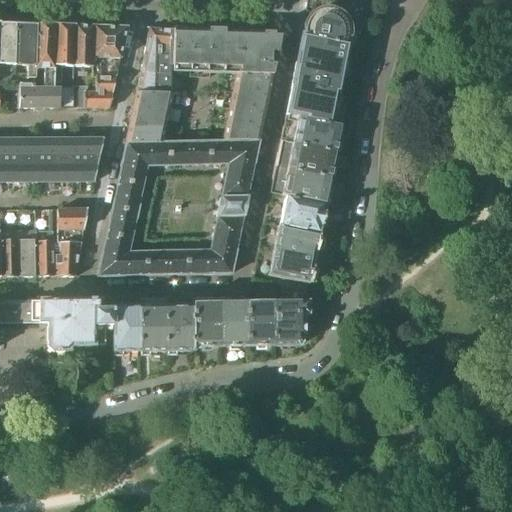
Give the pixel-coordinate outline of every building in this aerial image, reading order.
[(294,72),(286,117),(331,125),(332,122),(341,76),(344,65),(347,45),(345,45),(345,44),(347,38),(348,32),(348,31),(348,29),(347,29),(345,24),(341,17),(336,14),(331,12),(330,12),(323,12),(317,13),(316,13),(313,15),(311,16),(309,19),(307,21),(305,23),(303,23),(294,72)] [(5,73),(0,72),(0,84),(13,84),(12,110),(17,110),(18,89),(34,88),(35,27),(16,26),(16,65),(27,65),(27,75),(16,75),(15,80),(10,80),(10,77),(5,77),(5,73)] [(0,26),(0,72),(5,73),(5,77),(10,77),(10,80),(15,80),(16,75),(16,65),(16,26),(0,26)] [(35,27),(34,88),(53,88),(53,83),(55,28),(35,27)] [(73,28),(55,28),(53,83),(62,83),(63,66),(72,66),(73,28)] [(73,28),(72,66),(72,88),(77,88),(86,88),(86,78),(93,78),(93,67),(95,67),(96,29),(73,28)] [(126,29),(96,29),(95,67),(93,67),(93,78),(95,78),(115,78),(126,29)] [(260,128),(272,66),(279,34),(223,32),(223,30),(208,29),(207,31),(172,31),(172,67),(224,68),(224,66),(237,66),(236,69),(237,69),(236,74),(234,74),(219,143),(232,143),(258,144),(261,128),(260,128)] [(170,49),(169,31),(149,30),(144,57),(160,57),(160,49),(170,49)] [(160,57),(144,57),(140,74),(169,75),(170,58),(160,57)] [(140,74),(137,90),(169,90),(169,75),(140,74)] [(87,88),(86,88),(77,88),(76,110),(108,110),(115,78),(95,78),(95,92),(87,92),(87,88)] [(72,88),(53,88),(34,88),(18,89),(17,110),(71,110),(72,88)] [(137,91),(126,142),(149,142),(158,142),(169,95),(169,90),(137,90),(137,91)] [(331,125),(286,117),(281,142),(335,153),(337,145),(336,145),(340,127),(331,125)] [(24,140),(6,140),(7,163),(24,163),(24,140)] [(42,140),(24,140),(24,163),(42,163),(42,140)] [(60,163),(60,140),(42,140),(42,163),(60,163)] [(77,140),(60,140),(60,163),(78,163),(77,140)] [(78,163),(98,163),(102,140),(77,140),(78,163)] [(145,165),(149,142),(126,142),(125,145),(121,164),(145,165)] [(165,169),(170,143),(158,142),(149,142),(145,165),(146,165),(145,169),(165,169)] [(335,153),(281,142),(275,168),(330,179),(335,153)] [(186,168),(191,143),(170,143),(165,169),(186,168)] [(207,168),(212,143),(191,143),(186,168),(207,168)] [(227,166),(232,143),(219,143),(212,143),(207,168),(227,168),(227,166)] [(254,165),(258,144),(232,143),(227,166),(252,166),(253,164),(254,165)] [(24,163),(7,163),(7,184),(24,184),(24,163)] [(42,163),(24,163),(24,184),(42,184),(42,163)] [(60,184),(60,163),(42,163),(42,184),(60,184)] [(78,184),(78,163),(60,163),(60,184),(78,184)] [(98,163),(78,163),(78,184),(94,184),(98,163)] [(141,186),(145,169),(146,165),(145,165),(121,164),(120,168),(121,169),(118,182),(118,186),(141,186)] [(249,183),(252,166),(227,166),(227,168),(229,168),(225,183),(249,183)] [(325,205),(330,179),(275,168),(269,194),(285,197),(325,205)] [(246,198),(249,183),(225,183),(222,197),(246,198)] [(138,202),(141,186),(118,186),(115,199),(114,202),(138,202)] [(244,212),(245,205),(246,198),(222,197),(221,204),(219,211),(218,217),(242,217),(243,218),(244,212)] [(285,197),(280,226),(319,235),(325,205),(285,197)] [(135,214),(136,208),(138,202),(114,202),(113,201),(112,208),(110,214),(109,221),(134,221),(135,214)] [(58,239),(82,239),(87,211),(56,211),(56,239),(58,239)] [(238,234),(241,219),(241,218),(242,217),(218,217),(218,218),(215,234),(238,234)] [(130,236),(134,221),(109,221),(106,236),(106,237),(130,236)] [(278,226),(273,249),(313,258),(314,252),(322,250),(323,243),(318,237),(319,235),(280,226),(278,226)] [(0,278),(17,278),(16,233),(0,232),(0,278)] [(34,278),(34,233),(16,233),(17,278),(34,278)] [(52,233),(34,233),(34,278),(52,278),(52,253),(52,233)] [(235,252),(238,234),(215,234),(211,252),(235,252)] [(126,253),(130,236),(106,237),(102,255),(126,254),(126,253)] [(58,253),(52,253),(52,278),(75,278),(82,239),(58,239),(58,253)] [(313,258),(273,249),(267,277),(309,285),(309,282),(315,280),(317,272),(311,267),(313,258)] [(163,276),(168,252),(148,253),(143,276),(163,276)] [(184,275),(189,252),(168,252),(163,276),(184,275)] [(204,275),(209,252),(189,252),(184,275),(204,275)] [(236,252),(235,252),(211,252),(209,252),(204,275),(205,275),(206,276),(230,275),(236,252)] [(143,276),(148,253),(126,253),(126,254),(121,278),(123,278),(123,277),(143,276)] [(121,278),(126,254),(102,255),(96,278),(121,278)] [(220,349),(219,298),(191,299),(192,349),(204,349),(204,353),(214,353),(214,349),(220,349)] [(245,298),(219,298),(220,349),(231,349),(231,352),(240,352),(240,349),(246,348),(246,303),(245,298)] [(192,349),(191,299),(164,299),(164,309),(166,309),(166,353),(171,353),(171,356),(180,356),(180,353),(192,352),(192,349)] [(139,353),(139,313),(138,309),(138,300),(112,300),(112,310),(112,327),(112,353),(117,353),(117,357),(126,357),(126,353),(139,353)] [(98,301),(0,301),(0,324),(47,324),(47,348),(52,353),(65,353),(70,348),(93,348),(93,347),(103,347),(104,328),(112,327),(112,310),(98,310),(98,301)] [(272,348),(271,303),(249,303),(246,303),(246,348),(259,348),(259,352),(268,352),(268,348),(272,348)] [(272,348),(298,348),(300,344),(301,336),(303,336),(303,316),(307,316),(307,303),(271,303),(272,348)] [(166,353),(166,309),(164,309),(138,309),(139,313),(139,353),(144,353),(144,356),(153,356),(153,353),(166,353)]
